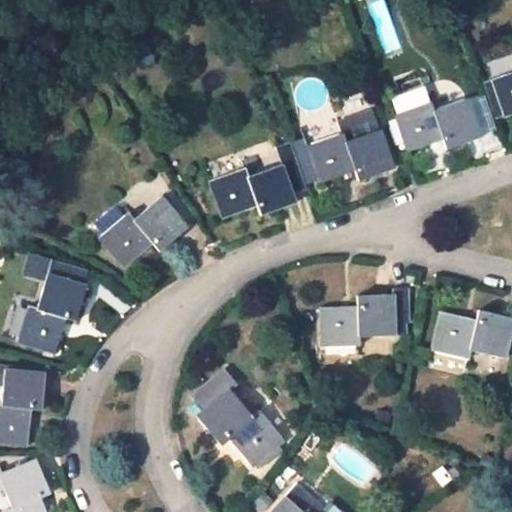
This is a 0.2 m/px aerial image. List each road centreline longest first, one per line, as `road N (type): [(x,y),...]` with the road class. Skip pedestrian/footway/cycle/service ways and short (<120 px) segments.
road 1 (residential): [(172,311),(112,354),(89,395),(79,443),(86,488),(103,511)]
road 2 (residential): [(186,511),(154,446),(151,392),(172,311)]
road 3 (residential): [(344,229),(235,267),(172,311)]
road 4 (residential): [(511,169),(344,229)]
road 5 (residential): [(344,229),(511,270)]
